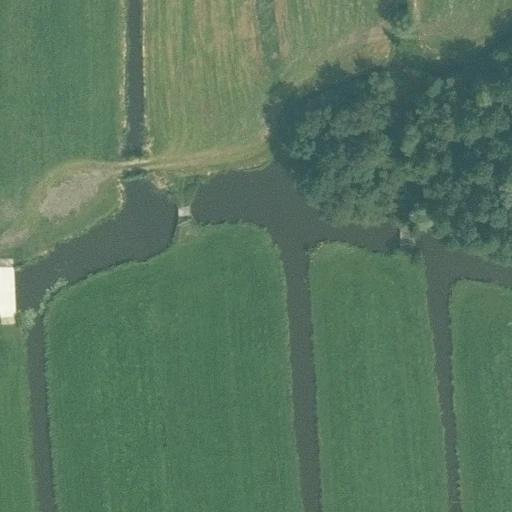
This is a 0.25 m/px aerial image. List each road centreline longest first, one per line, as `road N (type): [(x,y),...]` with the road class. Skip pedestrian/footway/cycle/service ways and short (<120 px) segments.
road 1 (track): [(413,311),(405,125),(435,31),(374,33),(220,136),(112,172),(0,247)]
road 2 (track): [(171,158),(185,196),(195,289)]
